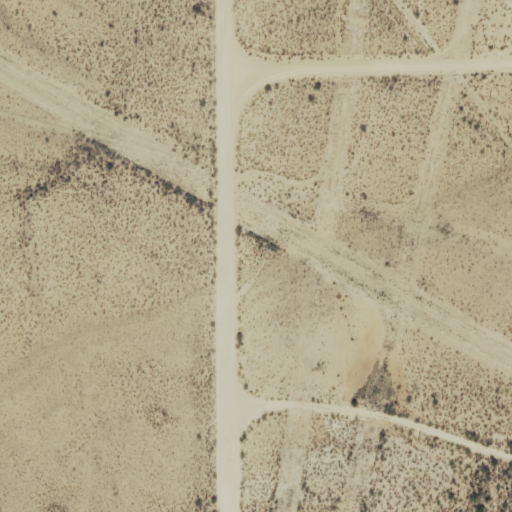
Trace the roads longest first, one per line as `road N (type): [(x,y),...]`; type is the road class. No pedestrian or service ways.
road 1 (track): [(219,511),(204,0)]
road 2 (track): [(511,499),(309,422),(219,438)]
